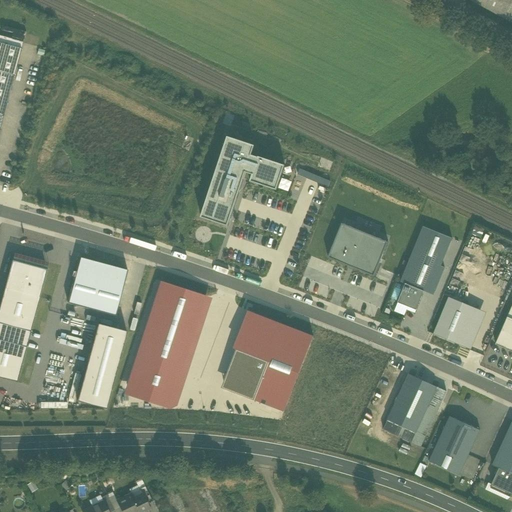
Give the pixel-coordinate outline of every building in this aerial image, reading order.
[(511,0),(476,0),(511,19),(511,0)] [(3,24),(1,30),(23,38),(25,32),(3,24)] [(0,35),(0,72),(14,76),(23,42),(0,35)] [(0,72),(0,115),(3,116),(14,76),(0,72)] [(228,136),(201,217),(228,226),(245,176),(251,178),(250,181),(277,190),(285,165),(258,156),(258,157),(252,155),(255,145),(228,136)] [(298,174),(307,178),(309,173),(300,169),(298,174)] [(307,178),(319,183),(321,178),(309,173),(307,178)] [(330,181),(321,178),(319,183),(328,187),(330,181)] [(342,223),(328,258),(374,276),(388,242),(373,236),(374,233),(374,232),(373,234),(358,228),(359,227),(358,226),(357,229),(342,223)] [(477,235),(485,238),(488,230),(476,225),(470,240),(474,241),(477,235)] [(423,226),(412,254),(441,266),(452,238),(423,226)] [(12,260),(10,268),(17,270),(19,262),(46,269),(48,262),(14,253),(12,260)] [(444,267),(441,266),(412,254),(401,282),(405,284),(424,291),(433,295),(444,267)] [(324,262),(313,257),(309,267),(320,272),(324,262)] [(128,272),(81,258),(68,301),(115,315),(128,272)] [(10,268),(4,288),(39,298),(47,270),(46,269),(19,262),(17,270),(10,268)] [(163,282),(129,387),(171,400),(205,296),(163,282)] [(424,291),(405,284),(398,302),(408,306),(416,310),(424,291)] [(4,288),(0,303),(0,323),(30,332),(39,298),(4,288)] [(449,297),(434,334),(462,346),(477,308),(449,297)] [(408,306),(398,302),(394,311),(404,315),(408,306)] [(486,312),(477,308),(462,346),(471,349),(486,312)] [(313,336),(254,313),(225,387),(284,411),(313,336)] [(511,318),(507,317),(495,344),(511,351),(511,318)] [(71,318),(68,331),(91,338),(95,324),(71,318)] [(0,323),(0,340),(26,347),(30,332),(0,323)] [(126,331),(97,323),(76,401),(106,409),(126,331)] [(0,377),(17,382),(26,347),(0,340),(0,377)] [(69,391),(75,366),(69,365),(69,364),(54,361),(49,386),(69,391)] [(383,429),(421,447),(446,391),(409,374),(383,429)] [(429,461),(459,475),(480,430),(450,416),(429,461)] [(511,422),(492,465),(500,468),(504,470),(505,467),(511,470),(511,422)] [(500,468),(492,484),(502,489),(511,493),(511,492),(511,470),(505,467),(504,470),(500,468)] [(129,489),(132,496),(132,497),(141,493),(139,489),(145,486),(141,478),(135,481),(137,485),(129,489)] [(502,489),(492,484),(489,483),(485,489),(499,496),(501,493),(502,489)] [(141,493),(147,505),(153,502),(145,486),(139,489),(141,493)] [(502,489),(501,493),(509,496),(510,497),(511,493),(502,489)] [(120,507),(121,511),(150,511),(147,505),(141,493),(132,497),(132,496),(117,503),(120,507)] [(108,497),(114,510),(120,507),(117,503),(113,494),(108,497)] [(89,500),(92,507),(102,502),(101,497),(100,495),(89,500)] [(103,501),(108,511),(110,511),(114,510),(108,497),(107,495),(101,497),(103,502),(103,501)] [(108,511),(103,501),(103,502),(102,502),(92,507),(83,511),(108,511)]
